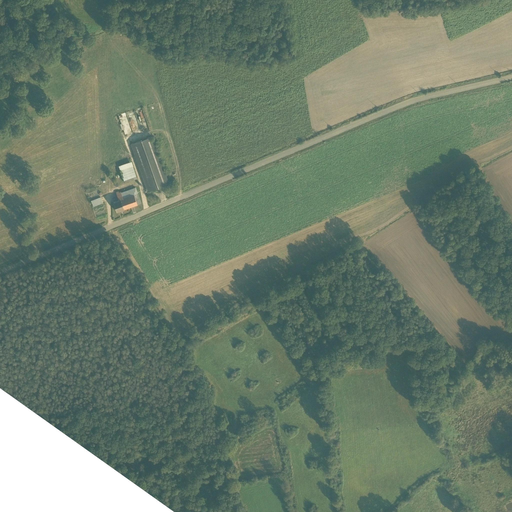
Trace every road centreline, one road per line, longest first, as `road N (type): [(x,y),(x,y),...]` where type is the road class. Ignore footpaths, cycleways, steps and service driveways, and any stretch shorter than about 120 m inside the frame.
road 1 (unclassified): [(0,273),(407,103),(511,77)]
road 2 (track): [(109,227),(200,387),(176,430),(54,441)]
road 3 (track): [(173,341),(358,247)]
road 4 (track): [(155,311),(0,371)]
